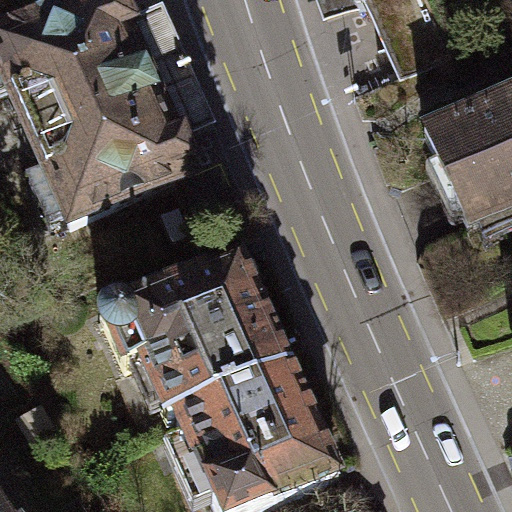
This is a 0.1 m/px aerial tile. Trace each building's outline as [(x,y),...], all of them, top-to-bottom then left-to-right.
[(96,0),(0,43),(0,76),(70,233),(192,179),(188,169),(197,165),(185,140),(183,136),(174,140),(126,33),(136,29),(133,22),(122,0),(114,4),(112,0),(96,0)] [(355,0),(315,0),(324,25),(360,12),(355,0)] [(365,0),(402,83),(456,60),(430,0),(365,0)] [(161,11),(133,22),(136,29),(126,33),(174,140),(183,136),(185,140),(215,129),(161,11)] [(511,98),(426,135),(468,232),(511,213),(511,98)] [(245,274),(239,261),(101,324),(124,375),(138,368),(164,425),(172,422),(288,369),(256,298),(259,293),(251,274),(245,274)] [(172,422),(213,511),(265,511),(338,479),(333,468),(336,463),(328,442),(321,442),(288,369),(172,422)] [(9,511),(0,498),(0,511),(9,511)]
